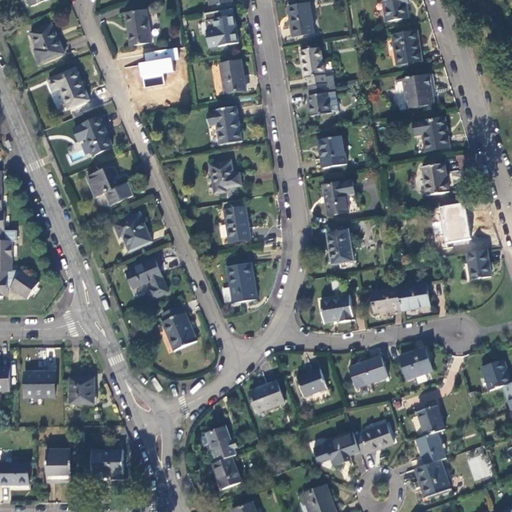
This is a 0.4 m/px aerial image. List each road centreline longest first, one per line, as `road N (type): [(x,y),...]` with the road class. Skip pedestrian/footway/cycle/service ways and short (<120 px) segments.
road 1 (residential): [(242,365),(218,330),(84,0)]
road 2 (residential): [(264,0),(300,230),(294,282),(275,328)]
road 3 (unclassified): [(437,0),(511,228)]
road 4 (secondary): [(0,83),(78,269)]
road 5 (residential): [(275,328),(326,341),(422,329),(460,334)]
